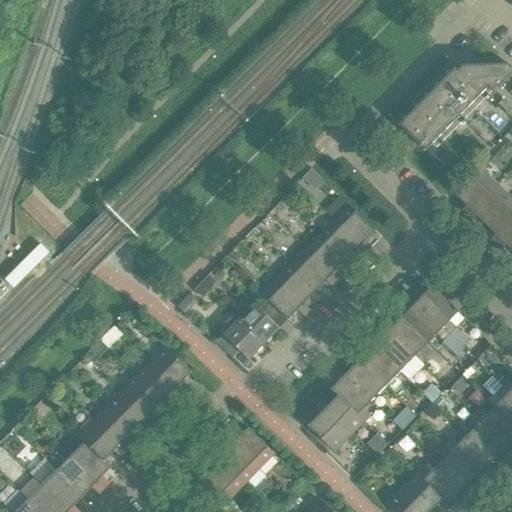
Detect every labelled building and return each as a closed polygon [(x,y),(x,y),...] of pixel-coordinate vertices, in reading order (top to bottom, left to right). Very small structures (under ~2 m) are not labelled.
[(425,151),(487,87),(493,93),(511,74),(511,68),(508,65),(462,65),(457,70),(455,68),(398,125),(425,151)] [(511,106),(504,99),(498,104),(511,118),(511,106)] [(301,181),(312,192),(323,181),(312,170),(301,181)] [(464,218),(497,185),(482,170),(456,196),(465,206),(459,213),(464,218)] [(486,226),(511,199),(497,185),(464,218),(470,224),(476,217),(486,226)] [(493,247),(511,227),(511,199),(486,226),(495,235),(488,241),(493,247)] [(374,231),(348,205),(333,220),(366,253),(372,248),(365,241),(372,234),(378,240),(382,236),(376,230),(374,231)] [(366,253),(333,220),(319,235),(345,261),(354,252),(361,259),(366,253)] [(511,251),(511,227),(493,247),(499,252),(506,245),(511,251)] [(345,261),(319,235),(304,249),(338,282),(343,277),(336,270),(345,261)] [(8,283),(17,291),(53,256),(44,247),(8,283)] [(338,282),(304,249),(290,264),(317,290),(325,281),(332,288),(338,282)] [(317,290),(290,264),(276,279),(309,311),(315,306),(308,299),(317,290)] [(309,311),(276,279),(261,294),(271,304),(287,320),(297,310),(304,317),(309,311)] [(0,300),(10,291),(2,282),(0,283),(0,300)] [(458,313),(431,287),(416,302),(449,335),(456,328),(449,322),(458,313)] [(449,335),(416,302),(401,317),(428,343),(436,335),(443,341),(449,335)] [(263,344),(287,320),(271,304),(263,313),(254,304),(238,319),(263,344)] [(428,343),(401,317),(393,326),(386,319),(381,324),(414,357),(428,343)] [(263,344),(238,319),(215,343),(231,358),(239,351),(248,360),(263,344)] [(414,357),(381,324),(375,330),(382,336),(373,346),(399,372),(414,357)] [(399,372),(373,346),(364,355),(357,348),(352,354),(385,387),(399,372)] [(191,373),(164,347),(149,362),(183,395),(188,389),(181,382),(191,373)] [(385,387),(352,354),(346,359),(353,366),(344,375),(371,401),(385,387)] [(183,395),(149,362),(135,376),(162,402),(170,393),(177,400),(183,395)] [(371,401),(344,375),(330,390),(363,422),(370,415),(363,409),(371,401)] [(162,402),(135,376),(121,391),(154,424),(160,418),(153,412),(162,402)] [(511,383),(508,380),(501,386),(511,396),(511,383)] [(511,396),(501,386),(495,392),(502,399),(494,407),(511,424),(511,396)] [(363,422),(330,390),(329,390),(336,397),(328,405),(321,399),(316,404),(349,437),(363,422)] [(154,424),(121,391),(106,405),(133,432),(142,422),(149,429),(154,424)] [(349,437),(316,404),(310,410),(317,416),(307,426),(334,452),(349,437)] [(133,432),(106,405),(92,420),(126,453),(131,447),(124,441),(133,432)] [(511,442),(511,424),(494,407),(487,414),(480,408),(473,415),(506,448),(511,442)] [(506,448),(473,415),(466,422),(473,429),(465,436),(492,463),(506,448)] [(126,453),(92,420),(77,435),(84,442),(85,441),(104,461),(105,460),(113,452),(120,458),(126,453)] [(274,454),(247,428),(238,438),(231,431),(225,437),(259,469),(274,454)] [(492,463),(465,436),(458,444),(451,437),(444,444),(478,477),(492,463)] [(259,469),(225,437),(220,442),(227,449),(218,458),(245,484),(259,469)] [(85,441),(84,442),(70,456),(104,489),(109,483),(102,476),(112,467),(105,460),(104,461),(85,441)] [(478,477),(444,444),(437,452),(444,458),(436,466),(463,492),(478,477)] [(104,489),(70,456),(56,471),(82,497),(92,487),(98,494),(104,489)] [(245,484),(218,458),(209,467),(202,460),(197,466),(230,499),(245,484)] [(217,511),(230,499),(197,466),(191,471),(198,478),(189,488),(213,511),(217,511)] [(463,492),(436,466),(429,473),(422,466),(415,474),(449,506),(463,492)] [(82,497),(56,471),(41,485),(68,511),(79,511),(73,506),(82,497)] [(449,506),(415,474),(401,488),(425,511),(436,511),(433,509),(441,500),(448,507),(449,506)] [(68,511),(41,485),(27,500),(39,511),(68,511)] [(425,511),(401,488),(386,503),(394,511),(425,511)] [(39,511),(27,500),(15,511),(39,511)]
